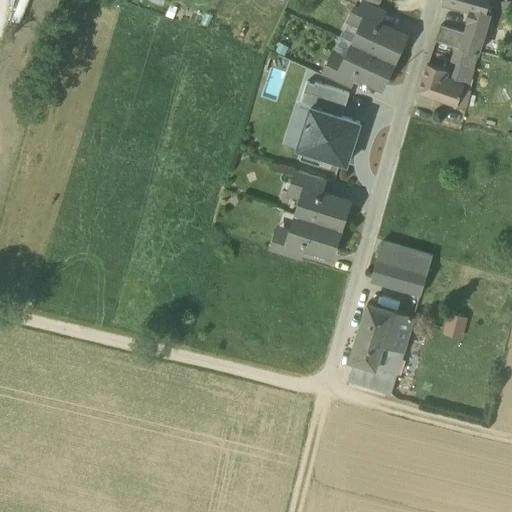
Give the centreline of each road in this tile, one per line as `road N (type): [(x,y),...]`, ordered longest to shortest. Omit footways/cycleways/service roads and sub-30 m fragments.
road 1 (track): [(0,319),(511,442)]
road 2 (residential): [(433,0),(329,399)]
